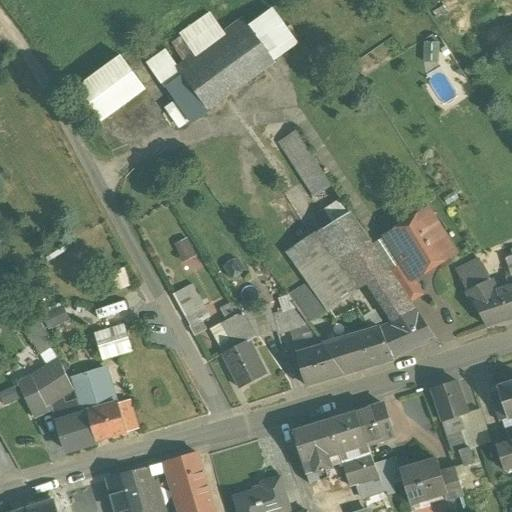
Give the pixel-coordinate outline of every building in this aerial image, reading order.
[(274,62),(297,46),(272,12),(249,28),(274,62)] [(189,72),(249,28),(243,20),(224,35),(210,16),(170,44),(189,72)] [(189,72),(183,76),(208,110),(274,62),(249,28),(189,72)] [(183,76),(166,52),(147,66),(174,103),(166,110),(179,128),(181,127),(186,123),(188,125),(208,110),(183,76)] [(76,96),(100,128),(142,95),(118,64),(76,96)] [(351,216),(297,133),(279,145),(336,224),(351,216)] [(425,214),(387,237),(404,264),(412,277),(413,277),(438,261),(439,263),(455,253),(431,215),(425,214)] [(372,247),(351,216),(336,224),(307,242),(334,278),(348,298),(371,282),(389,271),(372,247)] [(188,237),(176,243),(185,261),(197,254),(188,237)] [(404,264),(387,237),(372,247),(389,271),(390,273),(404,264)] [(334,278),(307,242),(288,253),(309,282),(329,310),(348,298),(334,278)] [(489,282),(479,263),(465,271),(468,277),(461,280),(468,291),(489,282)] [(404,264),(390,273),(411,303),(424,295),(413,277),(412,277),(404,264)] [(390,273),(389,271),(371,282),(398,325),(415,309),(411,303),(390,273)] [(309,282),(287,296),(293,305),(296,309),(308,325),(329,310),(309,282)] [(498,297),(490,282),(489,282),(468,291),(467,292),(486,328),(510,320),(498,297)] [(195,286),(178,297),(195,325),(212,315),(195,286)] [(511,292),(498,297),(510,320),(511,319),(511,292)] [(270,306),(243,313),(257,339),(277,332),(273,316),(270,306)] [(296,309),(273,316),(277,332),(278,335),(291,332),(309,326),(308,325),(296,309)] [(398,325),(381,333),(392,359),(436,341),(415,309),(398,325)] [(378,323),(369,310),(361,315),(369,329),(378,323)] [(257,339),(243,313),(222,324),(232,342),(221,348),(225,354),(250,341),(251,343),(257,339)] [(309,326),(291,332),(298,354),(324,346),(323,345),(322,345),(309,326)] [(124,327),(97,335),(104,359),(130,351),(124,327)] [(379,328),(323,345),(324,346),(344,375),(392,360),(392,359),(381,333),(379,328)] [(225,354),(222,356),(240,391),(268,376),(251,343),(250,341),(225,354)] [(298,354),(296,355),(306,387),(344,375),(324,346),(298,354)] [(76,401),(65,404),(63,395),(73,389),(67,377),(60,361),(32,378),(47,412),(54,409),(59,423),(81,417),(76,401)] [(105,370),(83,377),(85,384),(93,411),(116,405),(105,370)] [(81,371),(67,377),(73,389),(85,384),(83,377),(81,371)] [(32,378),(20,384),(35,418),(47,412),(32,378)] [(457,382),(432,391),(442,423),(459,417),(467,414),(457,382)] [(511,384),(497,390),(499,394),(490,397),(499,423),(511,418),(511,384)] [(93,411),(88,413),(88,414),(96,442),(127,433),(118,404),(93,411)] [(382,405),(355,413),(365,446),(367,445),(392,437),(389,428),(393,427),(390,419),(386,420),(382,405)] [(355,413),(329,421),(339,454),(365,446),(355,413)] [(81,417),(59,423),(67,451),(96,442),(88,414),(81,417)] [(459,417),(442,423),(447,437),(464,431),(459,417)] [(329,421),(293,432),(303,465),(327,458),(339,454),(329,421)] [(511,443),(496,449),(503,472),(511,469),(511,443)] [(365,446),(339,454),(346,475),(366,468),(367,471),(375,468),(367,445),(365,446)] [(462,452),(460,453),(466,468),(475,464),(470,450),(462,452)] [(215,511),(197,454),(166,463),(175,494),(177,494),(181,511),(215,511)] [(327,458),(303,465),(309,486),(328,481),(324,468),(329,466),(327,458)] [(396,461),(375,468),(379,478),(387,500),(396,497),(393,488),(403,485),(400,473),(396,461)] [(437,462),(400,473),(403,485),(410,506),(445,495),(447,495),(441,475),(437,462)] [(150,467),(133,472),(144,511),(166,511),(157,481),(154,482),(150,467)] [(366,468),(346,475),(350,488),(379,478),(375,468),(367,471),(366,468)] [(454,470),(441,475),(447,495),(445,495),(448,502),(464,496),(454,470)] [(144,511),(133,472),(108,479),(117,511),(144,511)] [(263,490),(235,499),(238,511),(288,511),(290,511),(280,478),(262,484),(263,490)] [(57,511),(54,501),(27,509),(28,511),(57,511)]
